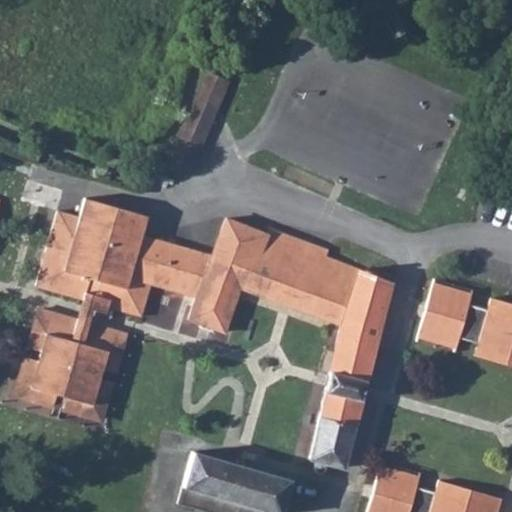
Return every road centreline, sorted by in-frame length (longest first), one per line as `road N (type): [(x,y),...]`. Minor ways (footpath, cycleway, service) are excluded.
road 1 (residential): [(415,257),(210,185),(195,225)]
road 2 (residential): [(415,257),(351,488)]
